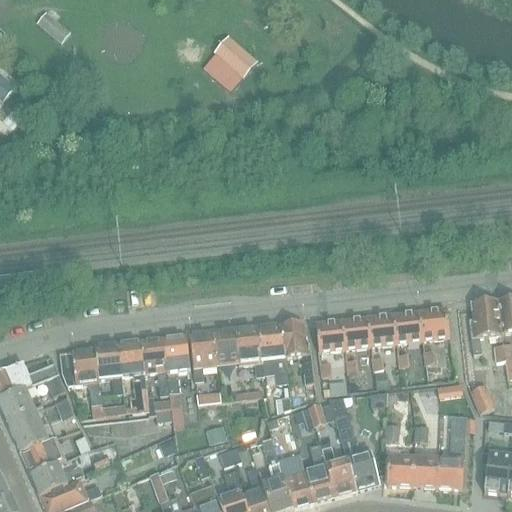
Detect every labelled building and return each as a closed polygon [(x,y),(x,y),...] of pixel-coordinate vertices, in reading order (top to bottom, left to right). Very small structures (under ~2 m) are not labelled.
[(46,15),(37,26),(61,47),(70,36),(46,15)] [(244,78),(255,66),(227,42),(216,54),(244,78)] [(0,104),(1,105),(15,89),(0,76),(0,104)] [(511,301),(498,303),(501,337),(511,335),(511,301)] [(473,323),(469,323),(473,359),(481,358),(479,341),(501,338),(501,337),(498,303),(471,307),(473,323)] [(445,312),(418,315),(422,344),(449,341),(445,312)] [(418,315),(393,318),(396,347),(422,344),(418,315)] [(393,318),(367,321),(371,350),(396,347),(393,318)] [(367,321),(342,324),(345,353),(371,350),(367,321)] [(345,353),(342,324),(315,327),(318,356),(345,353)] [(303,326),(281,329),(285,362),(302,360),(305,388),(314,387),(309,344),(305,345),(303,326)] [(281,329),(257,331),(262,369),(267,368),(266,364),(277,363),(277,371),(271,371),(275,402),(289,401),(285,362),(281,329)] [(257,331),(236,334),(239,367),(240,367),(240,370),(255,368),(256,381),(263,381),(262,369),(257,331)] [(236,334),(212,337),(216,370),(239,367),(236,334)] [(190,339),(195,386),(204,386),(203,376),(199,376),(199,372),(216,370),(212,337),(190,339)] [(186,340),(163,343),(169,400),(170,400),(170,404),(170,412),(180,411),(178,397),(179,396),(177,380),(175,380),(175,376),(190,375),(186,340)] [(163,343),(141,345),(144,378),(157,377),(158,394),(159,401),(169,400),(163,343)] [(141,345),(117,348),(123,398),(124,398),(122,381),(138,379),(139,382),(134,383),(136,407),(132,408),(133,417),(147,415),(146,402),(144,378),(141,345)] [(511,349),(511,347),(503,348),(505,364),(507,383),(511,382),(511,349)] [(96,354),(95,354),(102,420),(123,418),(122,410),(102,412),(99,383),(111,381),(113,399),(123,398),(117,348),(95,350),(96,354)] [(503,348),(494,349),(495,365),(505,364),(503,348)] [(102,420),(95,354),(73,356),(73,357),(60,358),(61,379),(66,391),(89,388),(92,410),(94,409),(95,421),(102,420)] [(424,355),(425,368),(435,366),(434,354),(424,355)] [(398,358),(400,371),(409,369),(408,357),(398,358)] [(372,361),(374,374),(383,372),(382,360),(372,361)] [(346,364),(347,377),(357,375),(356,363),(346,364)] [(321,380),(331,378),(329,366),(320,367),(321,380)] [(0,376),(0,401),(26,391),(47,383),(57,380),(53,370),(28,379),(23,368),(0,376)] [(387,376),(375,377),(377,393),(389,392),(387,376)] [(57,380),(47,383),(54,400),(64,396),(57,380)] [(485,389),(470,395),(480,418),(495,412),(485,389)] [(26,391),(0,401),(0,407),(7,425),(36,414),(43,412),(38,400),(31,403),(26,391)] [(236,405),(263,402),(262,394),(235,397),(236,405)] [(196,398),(197,409),(221,407),(220,396),(196,398)] [(147,402),(146,402),(147,415),(148,420),(156,419),(155,414),(154,406),(154,401),(147,402)] [(63,425),(74,420),(67,403),(56,407),(63,425)] [(170,404),(154,406),(155,414),(170,412),(170,404)] [(314,430),(324,427),(318,408),(308,411),(314,430)] [(253,423),(261,422),(260,411),(252,412),(253,423)] [(172,425),(170,412),(155,414),(156,419),(156,426),(172,425)] [(36,414),(7,425),(21,456),(54,441),(55,441),(50,427),(42,430),(36,414)] [(335,424),(339,437),(346,463),(356,494),(379,488),(370,457),(359,460),(348,420),(335,424)] [(438,462),(437,491),(462,492),(466,422),(452,422),(450,463),(438,462)] [(511,426),(504,426),(503,436),(511,436),(511,426)] [(212,440),(218,444),(225,434),(219,429),(212,440)] [(398,444),(398,429),(386,429),(385,444),(398,444)] [(427,446),(428,430),(415,429),(414,445),(427,446)] [(54,441),(21,456),(30,478),(58,467),(57,467),(63,465),(54,442),(56,441),(55,441),(54,441)] [(82,457),(90,454),(85,441),(77,444),(82,457)] [(159,448),(164,460),(177,455),(172,443),(159,448)] [(266,461),(276,458),(272,444),(262,447),(266,461)] [(314,471),(305,474),(314,506),(335,500),(324,464),(321,454),(319,448),(309,451),(314,471)] [(330,451),(321,454),(324,464),(335,500),(356,494),(346,463),(334,466),(330,451)] [(241,466),(237,452),(227,456),(232,469),(241,466)] [(227,456),(219,458),(224,472),(232,469),(227,456)] [(389,456),(387,488),(412,490),(413,461),(401,461),(402,456),(389,456)] [(511,458),(488,456),(483,495),(507,498),(511,460),(511,458)] [(295,477),(283,481),(292,511),(314,506),(305,474),(300,457),(290,460),(295,477)] [(413,461),(412,490),(437,491),(438,462),(425,462),(426,458),(413,457),(413,461)] [(92,465),(95,473),(110,466),(106,458),(92,465)] [(202,483),(210,480),(203,459),(195,462),(202,483)] [(58,467),(30,478),(40,501),(83,482),(84,482),(78,470),(62,477),(58,467)] [(273,483),(262,487),(270,511),(290,511),(292,511),(283,481),(279,469),(270,472),(273,483)] [(254,494),(242,497),(247,511),(270,511),(262,487),(257,471),(248,475),(254,494)] [(176,482),(173,473),(159,478),(162,487),(176,482)] [(0,476),(0,501),(10,497),(0,476)] [(247,511),(242,497),(235,476),(224,480),(230,499),(218,503),(218,504),(220,511),(247,511)] [(83,482),(40,501),(39,501),(44,511),(68,511),(84,505),(101,498),(97,489),(85,495),(80,484),(83,482)] [(209,508),(197,511),(220,511),(218,504),(218,503),(212,488),(203,491),(209,508)] [(16,511),(10,497),(0,501),(0,511),(16,511)] [(84,505),(68,511),(94,511),(90,504),(101,499),(101,498),(84,505)] [(180,511),(176,501),(169,504),(171,511),(195,511),(195,510),(190,511),(180,511)]
